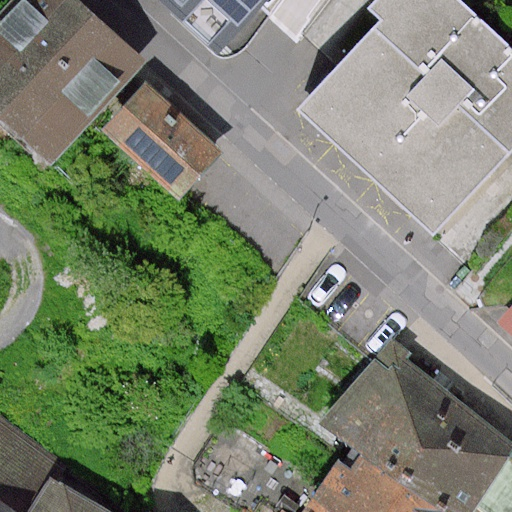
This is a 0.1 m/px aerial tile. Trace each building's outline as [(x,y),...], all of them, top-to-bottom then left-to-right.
[(149,60),(81,0),(13,0),(0,15),(0,115),(56,165),(149,60)] [(269,0),(160,0),(219,55),(269,0)] [(511,45),(462,0),(374,0),(367,8),(381,20),(298,110),(435,237),(511,153),(511,45)] [(224,148),(148,85),(106,134),(183,198),(224,148)] [(511,305),(498,321),(511,333),(511,305)] [(504,411),(407,339),(341,420),(368,443),(325,511),(304,511),(300,509),(297,511),(511,511),(511,447),(490,432),(504,411)] [(109,488),(0,405),(0,511),(127,511),(104,498),(109,488)]
